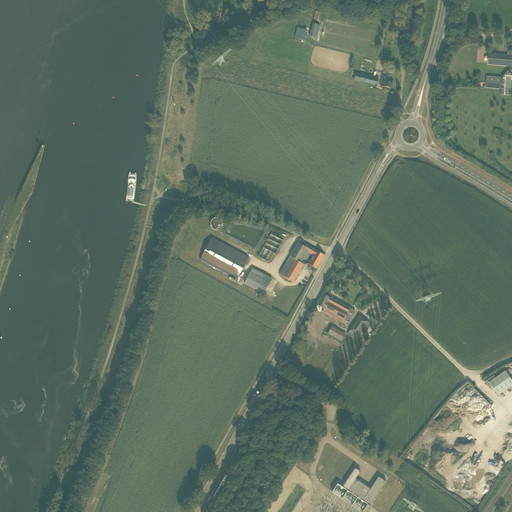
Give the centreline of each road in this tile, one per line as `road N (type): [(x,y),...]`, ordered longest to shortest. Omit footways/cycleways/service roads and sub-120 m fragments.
road 1 (secondary): [(195,511),(334,252)]
road 2 (unclassified): [(511,357),(474,375),(463,371),(334,252)]
road 3 (track): [(153,192),(295,234)]
road 4 (secondary): [(334,252),(399,142)]
road 5 (secondary): [(414,123),(446,0)]
